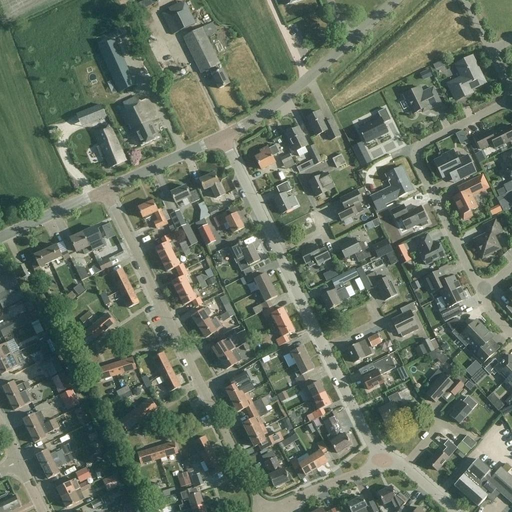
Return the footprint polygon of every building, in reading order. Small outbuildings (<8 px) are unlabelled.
[(145,0),(135,5),(139,12),(162,0),(145,0)] [(169,9),(170,10),(161,15),(172,36),(196,24),(189,10),(185,1),(169,9)] [(220,64),(207,38),(217,33),(212,23),(183,38),(201,74),(210,70),(212,75),(219,89),(230,84),(223,70),(220,71),(217,66),(220,64)] [(116,84),(131,78),(114,42),(99,48),(116,84)] [(466,93),(486,83),(480,72),(479,73),(471,58),(457,65),(463,77),(449,84),(457,100),(467,95),(466,93)] [(116,84),(120,93),(135,86),(131,78),(116,84)] [(423,113),(441,104),(433,88),(423,93),(420,87),(403,96),(412,115),(421,110),(423,113)] [(130,125),(133,130),(130,132),(133,138),(136,137),(141,147),(160,138),(152,121),(157,119),(145,93),(123,104),(126,110),(121,113),(127,126),(130,125)] [(103,112),(101,106),(77,115),(82,127),(93,122),(106,118),(103,112)] [(358,129),(366,144),(388,133),(384,124),(391,120),(385,109),(378,113),(380,118),(358,129)] [(325,124),(319,112),(307,118),(316,136),(326,132),(331,141),(340,136),(332,120),(325,124)] [(110,169),(126,161),(109,125),(93,131),(100,147),(104,145),(106,151),(103,152),(110,169)] [(495,149),(511,140),(511,129),(510,126),(492,135),(490,131),(475,138),(480,150),(493,144),(495,149)] [(307,153),(305,148),(308,146),(298,128),(286,134),(292,146),(288,148),(291,154),(297,152),(299,157),(307,153)] [(127,142),(131,150),(136,147),(132,140),(127,142)] [(307,148),(315,166),(322,162),(314,145),(307,148)] [(272,157),(279,153),(275,146),(268,149),(268,148),(260,152),(262,155),(256,158),(261,170),(275,163),(272,157)] [(511,179),(511,150),(501,156),(507,167),(506,168),(511,179)] [(454,184),(476,173),(468,156),(458,161),(453,151),(441,156),(442,158),(434,161),(442,179),(450,175),(454,184)] [(280,159),(286,170),(295,166),(289,154),(280,159)] [(342,155),(332,159),(337,168),(346,164),(342,155)] [(386,208),(385,205),(413,191),(401,167),(386,175),(388,179),(387,179),(389,182),(392,186),(370,197),(378,213),(386,208)] [(220,184),(219,184),(215,174),(200,181),(205,191),(211,188),(216,200),(225,195),(220,184)] [(321,177),(321,176),(309,182),(316,198),(328,192),(328,191),(335,188),(328,174),(321,177)] [(455,204),(459,213),(460,212),(464,220),(472,216),(470,212),(477,208),(470,194),(482,188),(477,178),(457,188),(460,194),(455,197),(458,203),(455,204)] [(274,200),(281,215),(293,209),(298,206),(293,196),(288,199),(286,194),(292,191),(287,182),(277,188),(281,196),(274,200)] [(175,205),(187,200),(189,205),(200,201),(196,191),(190,194),(186,186),(170,193),(175,205)] [(336,210),(342,222),(363,211),(358,201),(361,200),(356,191),(342,198),(346,205),(336,210)] [(497,199),(504,213),(509,210),(507,205),(511,202),(511,198),(509,193),(497,199)] [(168,225),(167,222),(170,220),(165,209),(162,211),(161,210),(158,212),(153,202),(139,208),(143,219),(145,218),(146,220),(151,218),(150,216),(155,214),(158,222),(155,223),(157,230),(168,225)] [(407,231),(427,221),(421,207),(409,213),(409,212),(407,212),(403,205),(391,211),(396,222),(401,219),(407,231)] [(208,211),(211,217),(220,213),(217,207),(208,211)] [(178,212),(170,215),(176,229),(184,226),(178,212)] [(218,228),(220,227),(228,223),(233,234),(243,229),(237,215),(228,219),(226,214),(216,218),(214,219),(218,228)] [(494,236),(502,232),(496,219),(483,226),(487,234),(474,240),(478,249),(477,249),(482,259),(492,254),(492,253),(500,249),(494,236)] [(204,220),(195,224),(206,246),(215,242),(204,220)] [(100,249),(105,247),(102,240),(102,241),(96,228),(83,234),(90,247),(97,243),(100,249)] [(85,249),(87,253),(88,254),(93,252),(90,247),(83,234),(71,239),(77,253),(85,249)] [(426,266),(445,256),(438,243),(433,246),(427,235),(417,240),(422,251),(419,252),(421,256),(421,258),(422,261),(424,262),(426,266)] [(162,260),(173,255),(168,244),(171,242),(168,237),(162,240),(165,245),(156,249),(162,260)] [(359,263),(370,257),(363,242),(358,245),(355,239),(340,247),(346,259),(355,254),(359,263)] [(182,250),(188,247),(185,241),(179,244),(182,250)] [(387,241),(373,247),(378,258),(391,251),(387,241)] [(47,242),(36,247),(38,252),(50,246),(47,242)] [(236,264),(245,259),(249,267),(260,261),(252,246),(245,250),(242,244),(232,249),(231,248),(229,249),(236,264)] [(46,251),(51,262),(63,257),(64,261),(70,258),(67,251),(61,254),(57,245),(46,251)] [(300,253),(306,265),(307,264),(309,268),(318,264),(319,266),(331,259),(325,247),(318,251),(316,245),(300,253)] [(188,247),(182,250),(185,256),(191,254),(188,247)] [(51,262),(46,251),(34,256),(38,265),(32,268),(35,274),(41,271),(40,268),(51,262)] [(211,257),(216,267),(223,263),(219,254),(211,257)] [(178,273),(185,270),(182,265),(179,266),(173,255),(162,260),(167,272),(176,268),(178,273)] [(102,272),(110,269),(109,268),(113,267),(108,258),(103,261),(102,258),(98,260),(99,263),(98,264),(102,272)] [(18,268),(23,279),(29,276),(24,265),(18,268)] [(78,274),(81,280),(81,282),(85,280),(85,279),(89,278),(84,267),(77,271),(78,274)] [(120,292),(130,287),(122,269),(112,274),(120,292)] [(178,294),(190,288),(184,277),(187,276),(185,270),(178,273),(181,279),(173,283),(178,294)] [(447,280),(442,270),(423,279),(431,295),(438,291),(442,297),(461,288),(458,282),(457,283),(454,277),(447,280)] [(343,285),(354,279),(350,272),(339,277),(343,285)] [(385,301),(398,295),(389,277),(380,282),(375,272),(366,277),(372,289),(378,287),(385,301)] [(260,292),(272,286),(266,275),(258,279),(255,273),(245,278),(246,279),(248,284),(255,281),(260,292)] [(0,302),(3,308),(24,298),(12,274),(0,279),(0,302)] [(199,284),(205,281),(210,278),(201,275),(196,278),(199,284)] [(331,280),(336,289),(322,296),(329,311),(339,306),(344,303),(343,302),(349,298),(343,285),(339,277),(339,276),(331,280)] [(206,281),(209,286),(216,283),(214,277),(206,281)] [(205,281),(199,284),(202,290),(207,287),(205,281)] [(258,314),(272,307),(269,302),(277,297),(272,286),(260,292),(266,303),(253,309),(256,315),(258,314)] [(130,287),(120,292),(129,309),(139,305),(130,287)] [(190,288),(178,294),(184,306),(192,302),(195,307),(201,304),(199,298),(195,300),(190,288)] [(461,288),(442,297),(446,307),(439,311),(445,322),(457,316),(452,306),(465,300),(462,294),(463,294),(461,288)] [(102,300),(108,297),(105,291),(100,294),(102,300)] [(72,292),(67,296),(67,297),(71,301),(76,297),(72,292)] [(67,296),(62,300),(66,305),(71,301),(67,297),(67,296)] [(220,298),(227,313),(233,310),(226,296),(220,298)] [(108,297),(102,300),(105,306),(111,303),(108,297)] [(411,313),(416,311),(412,304),(400,310),(403,315),(392,321),(399,335),(417,326),(411,313)] [(277,327),(289,321),(283,309),(275,313),(272,307),(258,314),(261,319),(264,317),(265,319),(272,315),(277,327)] [(199,328),(210,321),(208,317),(211,314),(208,309),(204,311),(203,311),(192,318),(199,328)] [(233,310),(227,313),(229,318),(235,315),(233,310)] [(84,315),(88,320),(93,316),(89,311),(84,315)] [(23,313),(0,324),(0,329),(4,337),(29,325),(23,313)] [(88,320),(84,315),(79,319),(83,324),(88,320)] [(93,327),(100,336),(115,324),(108,315),(93,327)] [(217,339),(223,335),(220,330),(223,328),(216,317),(210,321),(199,328),(206,339),(214,334),(217,339)] [(469,344),(485,329),(476,320),(467,329),(462,323),(452,333),(462,343),(465,340),(469,344)] [(38,321),(31,325),(36,335),(43,332),(38,321)] [(289,321),(277,327),(283,338),(276,341),(279,347),(289,342),(286,336),(294,332),(289,321)] [(100,336),(93,327),(78,339),(85,348),(100,336)] [(485,329),(469,344),(477,352),(478,352),(481,355),(477,359),(482,365),(494,354),(485,345),(493,338),(485,329)] [(242,345),(250,341),(245,330),(236,334),(242,345)] [(368,348),(378,343),(374,334),(364,338),(368,348)] [(219,360),(230,353),(235,350),(229,340),(227,341),(223,335),(217,339),(220,344),(212,349),(219,360)] [(41,352),(45,360),(57,354),(49,338),(39,342),(43,350),(41,352)] [(421,343),(427,355),(435,351),(434,350),(439,348),(435,339),(430,342),(429,339),(421,343)] [(1,347),(0,347),(0,362),(6,359),(7,359),(12,357),(12,356),(19,353),(13,341),(1,347)] [(361,351),(366,349),(363,342),(348,349),(355,363),(365,358),(361,351)] [(444,352),(449,348),(446,343),(441,347),(444,352)] [(296,365),(308,359),(302,348),(294,352),(291,346),(281,351),(284,357),(291,354),(296,365)] [(230,353),(219,360),(226,371),(237,364),(237,363),(241,360),(238,355),(233,357),(230,353)] [(162,376),(172,371),(163,354),(153,359),(162,376)] [(6,359),(0,362),(0,373),(1,376),(20,367),(15,355),(12,357),(7,359),(6,359)] [(504,382),(511,374),(511,357),(510,355),(500,365),(495,359),(484,370),(490,376),(492,374),(494,376),(498,372),(506,380),(504,382)] [(47,372),(50,378),(64,371),(56,356),(39,364),(44,374),(47,372)] [(380,376),(389,371),(396,368),(390,357),(373,365),(376,372),(362,379),(368,390),(383,383),(380,376)] [(298,386),(308,381),(305,375),(313,371),(308,359),(296,365),(302,376),(295,380),(298,386)] [(114,365),(118,376),(136,370),(133,360),(114,365)] [(118,376),(114,365),(96,371),(99,382),(118,376)] [(465,371),(471,378),(474,375),(468,368),(465,371)] [(172,371),(162,376),(170,393),(180,388),(172,371)] [(436,403),(447,390),(454,396),(467,382),(460,376),(453,384),(438,371),(429,381),(433,385),(430,388),(431,390),(427,395),(436,403)] [(247,373),(232,381),(235,387),(226,391),(232,402),(248,394),(248,393),(255,389),(247,373)] [(471,379),(476,385),(481,380),(476,374),(471,379)] [(144,384),(149,382),(147,376),(141,378),(144,384)] [(314,400),(325,394),(319,382),(311,387),(308,381),(298,386),(301,392),(308,389),(314,400)] [(2,388),(8,400),(28,391),(28,390),(31,389),(27,382),(22,384),(25,391),(19,394),(14,383),(2,388)] [(149,382),(144,384),(147,390),(152,387),(149,382)] [(134,397),(140,394),(137,388),(131,391),(134,397)] [(60,396),(67,411),(79,405),(72,390),(60,396)] [(25,407),(25,406),(33,402),(28,391),(8,400),(14,412),(25,407)] [(498,412),(504,406),(492,393),(486,399),(498,412)] [(249,415),(265,407),(261,399),(253,403),(248,394),(232,402),(237,413),(246,409),(249,415)] [(325,394),(314,400),(319,411),(312,414),(315,420),(325,415),(322,409),(331,405),(325,394)] [(396,409),(403,406),(397,394),(388,398),(391,404),(378,410),(385,424),(400,416),(396,409)] [(471,411),(476,405),(469,399),(464,404),(461,402),(454,410),(455,411),(450,416),(460,424),(471,411)] [(279,402),(283,411),(288,409),(284,400),(279,402)] [(135,412),(142,421),(157,409),(151,401),(135,412)] [(249,437),(261,431),(255,420),(268,414),(265,407),(249,415),(252,421),(244,425),(249,437)] [(47,424),(47,423),(40,411),(34,414),(34,415),(23,421),(29,433),(47,424)] [(142,421),(135,412),(120,423),(126,432),(142,421)] [(310,423),(315,420),(312,414),(307,417),(310,423)] [(46,439),(44,436),(60,428),(55,419),(47,423),(47,424),(29,433),(35,445),(46,439)] [(327,436),(331,443),(338,454),(351,446),(349,442),(350,442),(349,441),(348,441),(344,435),(343,436),(335,419),(325,424),(330,435),(327,436)] [(280,432),(265,440),(261,431),(249,437),(255,448),(263,444),(266,450),(284,441),(280,432)] [(88,436),(90,442),(99,439),(96,433),(88,436)] [(467,436),(462,442),(471,450),(476,444),(467,436)] [(203,460),(213,455),(205,438),(195,442),(203,460)] [(457,448),(448,441),(444,445),(447,448),(442,453),(439,450),(428,463),(437,471),(449,459),(448,458),(457,448)] [(59,460),(64,457),(63,455),(77,448),(74,442),(61,448),(62,451),(56,453),(59,460)] [(310,459),(317,469),(328,463),(323,455),(329,452),(323,442),(317,446),(321,452),(310,459)] [(462,442),(458,447),(459,449),(457,451),(458,451),(456,453),(463,459),(471,450),(462,442)] [(156,449),(159,460),(178,454),(175,444),(156,449)] [(159,460),(156,449),(138,455),(141,465),(159,460)] [(42,469),(53,463),(47,451),(36,457),(42,469)] [(64,457),(59,460),(62,466),(74,461),(71,455),(64,458),(64,457)] [(213,455),(203,460),(212,477),(222,472),(213,455)] [(289,461),(290,462),(295,472),(301,468),(306,476),(317,469),(310,459),(300,465),(296,458),(296,457),(294,458),(290,460),(289,461)] [(275,488),(289,482),(288,478),(288,476),(287,477),(284,470),(281,471),(276,459),(265,464),(270,476),(269,477),(275,488)] [(477,460),(464,475),(454,486),(460,492),(459,494),(470,504),(472,501),(478,507),(488,496),(486,494),(492,487),(511,504),(511,477),(501,468),(494,475),(490,472),(490,471),(477,460)] [(53,463),(42,469),(47,480),(59,475),(53,463)] [(87,468),(75,474),(80,483),(91,477),(87,468)] [(181,488),(191,485),(187,472),(177,476),(181,488)] [(57,496),(60,496),(62,499),(75,493),(75,492),(80,490),(82,493),(90,489),(87,482),(79,486),(76,479),(70,482),(70,483),(57,490),(58,491),(55,493),(57,496)] [(149,486),(151,492),(159,489),(157,483),(149,486)] [(391,487),(378,494),(384,505),(391,502),(396,511),(405,511),(407,510),(402,507),(407,501),(396,492),(394,493),(391,487)] [(180,511),(182,511),(192,509),(204,505),(200,493),(199,493),(197,488),(179,493),(183,505),(179,507),(180,511)] [(75,493),(62,499),(67,509),(80,503),(75,493)] [(168,505),(178,501),(175,494),(165,498),(168,505)] [(445,504),(449,499),(443,494),(439,499),(445,504)] [(0,498),(0,511),(8,511),(19,507),(14,497),(7,500),(5,496),(0,498)] [(153,502),(155,509),(168,505),(165,498),(153,502)] [(351,511),(374,511),(371,505),(367,507),(362,498),(347,505),(351,511)] [(94,509),(104,504),(101,499),(91,504),(94,509)] [(128,511),(136,511),(132,502),(125,505),(128,511)]
